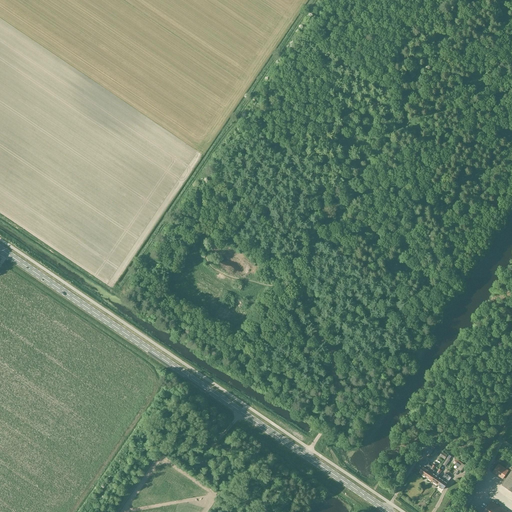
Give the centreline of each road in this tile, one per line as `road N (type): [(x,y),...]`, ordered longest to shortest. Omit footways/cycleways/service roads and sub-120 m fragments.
road 1 (track): [(392,0),(362,50),(257,144),(203,225),(204,254),(216,269),(285,285)]
road 2 (secondary): [(305,455),(0,248)]
road 3 (track): [(123,287),(316,0)]
road 4 (track): [(511,40),(480,87),(437,120),(413,183),(363,253),(335,270),(293,276)]
road 5 (track): [(468,0),(293,276)]
road 6 (track): [(336,385),(351,382),(420,321),(511,174)]
road 7 (track): [(511,278),(461,371),(410,429),(372,491)]
